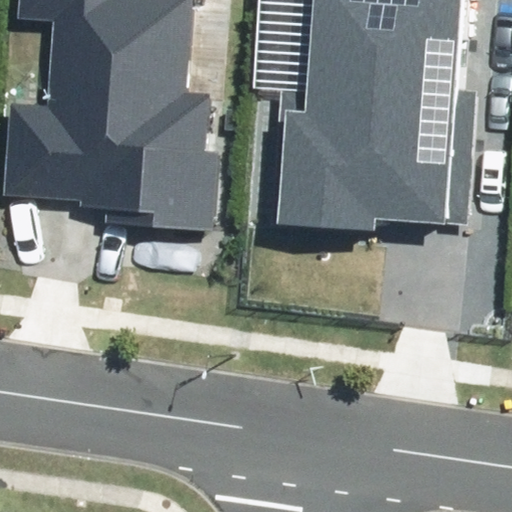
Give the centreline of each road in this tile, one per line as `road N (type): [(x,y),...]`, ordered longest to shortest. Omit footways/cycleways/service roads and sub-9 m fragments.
road 1 (residential): [(0,380),(263,415)]
road 2 (residential): [(263,415),(511,450)]
